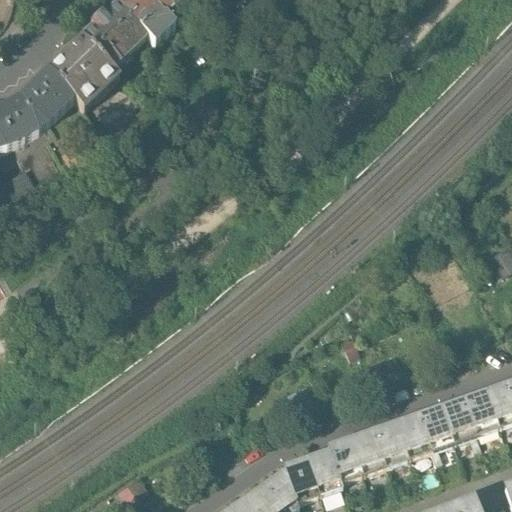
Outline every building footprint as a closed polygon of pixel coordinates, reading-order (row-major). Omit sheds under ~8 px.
[(176,13),(162,0),(129,0),(121,8),(117,12),(146,39),(154,47),(176,30),(167,19),(176,13)] [(189,0),(162,0),(176,13),(189,0)] [(146,39),(117,12),(90,38),(85,42),(116,74),(146,39)] [(116,74),(85,42),(56,69),(50,75),(76,104),(85,113),(120,81),(116,74)] [(11,108),(3,112),(24,145),(34,139),(76,104),(50,75),(15,105),(11,108)] [(145,108),(111,141),(124,155),(167,130),(145,108)] [(0,157),(3,157),(24,145),(3,112),(0,114),(0,157)] [(23,174),(4,185),(22,215),(41,204),(23,174)] [(492,260),(505,278),(511,273),(511,253),(508,248),(492,260)] [(435,296),(453,286),(445,272),(427,282),(435,296)] [(436,302),(445,318),(465,306),(456,290),(436,302)] [(511,394),(503,397),(493,401),(509,445),(511,443),(511,394)] [(478,406),(471,409),(487,453),(509,445),(493,401),(478,406)] [(460,412),(448,417),(464,461),(487,453),(471,409),(460,412)] [(436,421),(426,425),(441,469),(464,461),(448,417),(436,421)] [(415,429),(403,433),(419,477),(441,469),(426,425),(415,429)] [(393,436),(380,441),(396,485),(419,477),(403,433),(393,436)] [(369,445),(358,449),(374,493),(396,485),(380,441),(369,445)] [(347,453),(335,457),(336,461),(350,498),(351,501),(374,493),(358,449),(347,453)] [(313,469),(327,506),(350,498),(336,461),(323,466),(313,469)] [(311,511),(327,506),(313,469),(304,473),(290,478),(303,511),(311,511)] [(271,511),(303,511),(290,478),(270,494),(263,500),(271,511)] [(271,511),(263,500),(245,511),(271,511)]
